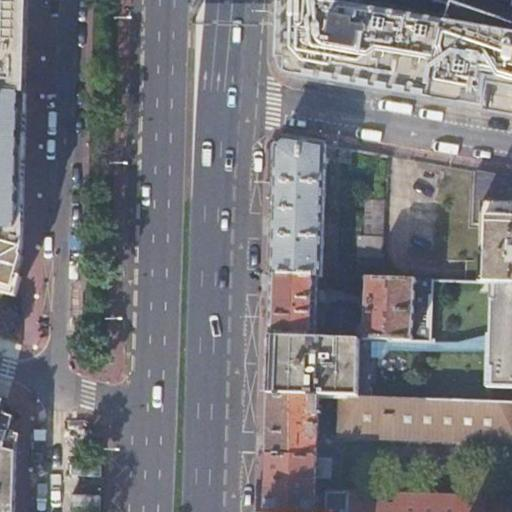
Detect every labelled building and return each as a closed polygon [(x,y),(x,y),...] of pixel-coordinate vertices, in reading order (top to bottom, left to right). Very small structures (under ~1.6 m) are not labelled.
[(28,54),(29,0),(0,0),(0,94),(27,96),(27,67),(28,54)] [(293,78),(511,117),(511,24),(453,4),(433,1),(425,0),(280,0),(280,34),(279,62),(281,62),(281,65),(281,68),(282,70),(284,73),(286,75),(288,76),(290,78),(293,78)] [(0,242),(22,249),(23,218),(25,163),(25,158),(27,96),(0,94),(0,242)] [(274,229),(273,275),(319,277),(322,277),(328,146),(288,140),(276,148),(276,161),(275,184),(274,229)] [(351,161),(353,151),(344,149),(342,159),(351,161)] [(481,283),(511,283),(511,178),(477,173),(476,223),(483,223),(481,283)] [(360,237),(359,278),(367,278),(384,279),(387,202),(368,201),(366,238),(360,237)] [(22,249),(0,242),(0,293),(15,298),(18,287),(21,277),(16,275),(22,256),(21,255),(22,249)] [(272,306),(271,336),(316,338),(319,277),(273,275),(272,306)] [(384,279),(367,278),(366,324),(356,324),(356,313),(351,309),(331,308),(327,312),(326,338),(361,339),(429,342),(432,281),(384,279)] [(511,404),(511,283),(481,283),(432,281),(429,342),(361,339),(360,399),(511,404)] [(270,362),(269,396),(318,398),(340,399),(360,399),(361,339),(326,338),(316,338),(271,336),(270,362)] [(266,489),(265,511),(315,511),(316,478),(332,479),(332,458),(317,458),(318,398),(269,396),(267,453),(267,461),(266,489)] [(0,511),(13,511),(14,511),(14,435),(8,433),(12,417),(0,413),(0,411),(1,406),(3,399),(0,398),(0,511)] [(511,404),(360,399),(340,399),(339,437),(511,443),(511,404)] [(511,511),(511,498),(326,491),(325,511),(511,511)]
